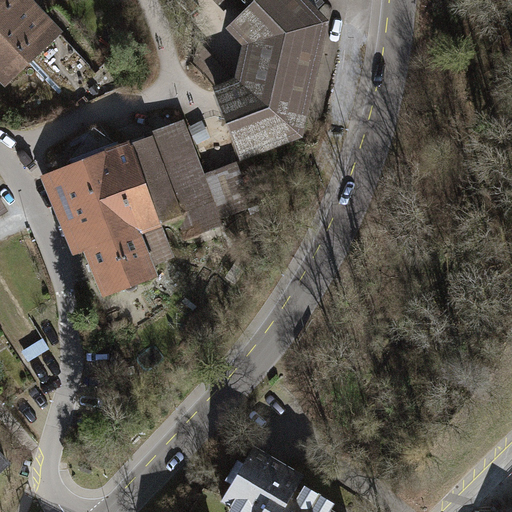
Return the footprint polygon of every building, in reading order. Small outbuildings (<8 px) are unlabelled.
[(0,0),(0,78),(5,84),(59,33),(27,0),(0,0)] [(218,90),(242,156),(288,139),(290,136),(292,136),(295,135),(298,132),(300,128),(301,125),(322,35),(322,30),(322,26),(320,21),(317,18),(317,17),(301,0),(233,0),(230,4),(243,18),(232,29),(247,45),(240,82),(218,90)] [(120,151),(101,125),(53,150),(104,294),(154,276),(135,231),(178,214),(187,235),(220,222),(213,201),(206,204),(179,129),(120,151)] [(0,216),(9,211),(0,196),(0,216)] [(302,476),(254,448),(245,463),(238,460),(226,480),(232,484),(221,502),(239,511),(333,511),(331,510),(335,503),(305,486),(301,493),(294,489),(302,476)] [(0,472),(11,462),(0,450),(0,472)]
